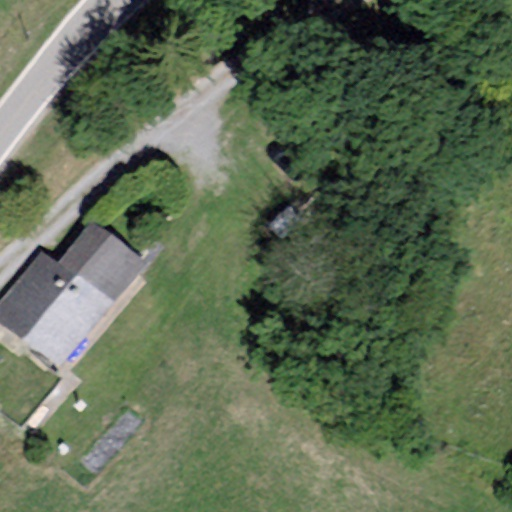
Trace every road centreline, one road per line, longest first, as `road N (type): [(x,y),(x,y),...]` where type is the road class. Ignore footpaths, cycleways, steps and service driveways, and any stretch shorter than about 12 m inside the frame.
road 1 (track): [(0,269),(68,201),(190,103),(346,0)]
road 2 (unclassified): [(0,139),(114,0)]
